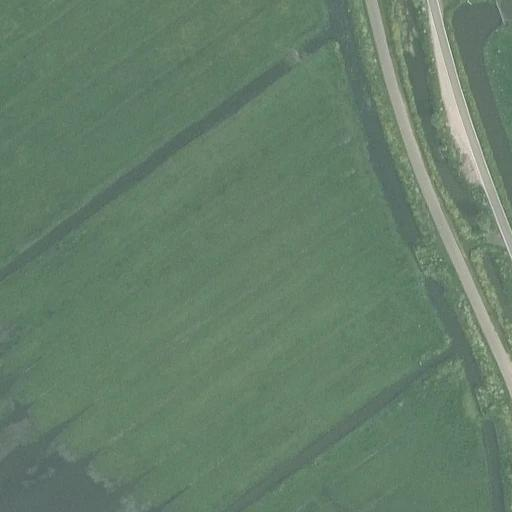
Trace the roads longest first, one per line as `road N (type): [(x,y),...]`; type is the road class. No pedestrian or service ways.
road 1 (unknown): [(511,368),(427,172),(381,0)]
road 2 (unclassified): [(511,248),(429,0)]
